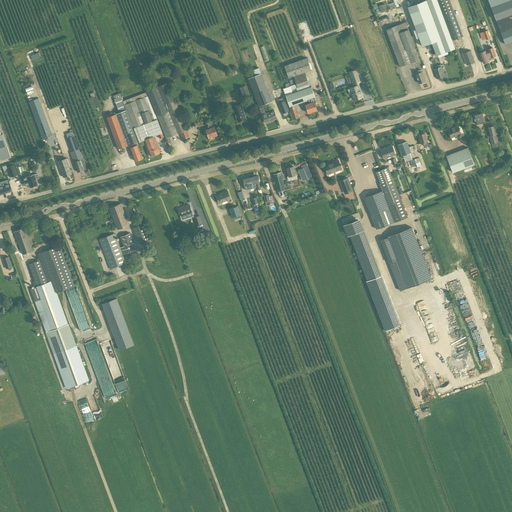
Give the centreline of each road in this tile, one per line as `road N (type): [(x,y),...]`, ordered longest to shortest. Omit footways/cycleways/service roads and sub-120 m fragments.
road 1 (unclassified): [(0,204),(511,70)]
road 2 (tertiary): [(0,222),(511,89)]
road 3 (unclassified): [(111,201),(374,132)]
